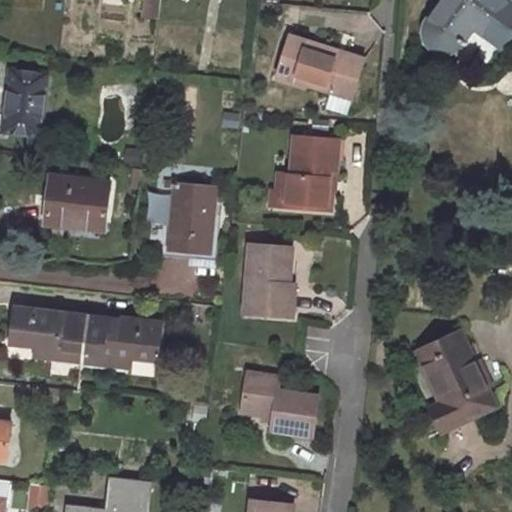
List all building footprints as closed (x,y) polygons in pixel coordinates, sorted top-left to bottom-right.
[(511,19),(511,5),(505,0),(438,0),(425,19),(422,23),(421,28),(420,35),(422,40),(433,49),(437,49),(441,48),(448,45),(451,43),(456,39),(463,42),(465,40),(462,32),(467,25),(470,23),(480,29),(496,40),(511,19)] [(353,98),(366,59),(292,34),(279,74),(353,98)] [(5,131),(42,135),(48,78),(13,74),(13,70),(0,68),(0,103),(8,105),(5,131)] [(337,168),(339,138),(295,134),(292,170),(280,169),(278,188),(286,189),(285,204),(331,207),(332,186),(330,186),(332,167),(337,168)] [(101,232),(107,185),(50,179),(45,226),(101,232)] [(207,257),(214,193),(167,188),(160,252),(207,257)] [(285,204),(286,189),(278,188),(273,188),(272,203),(285,204)] [(292,243),(250,240),(244,308),(282,311),(284,278),(289,278),(292,243)] [(289,278),(284,278),(282,311),(290,312),(293,279),(289,278)] [(12,312),(10,347),(52,352),(51,361),(72,363),(73,353),(83,354),(86,319),(12,312)] [(158,326),(86,319),(83,354),(91,355),(90,364),(112,367),(113,357),(154,361),(158,326)] [(494,404),(459,329),(415,349),(439,401),(429,406),(441,430),(494,404)] [(313,429),(317,388),(277,383),(279,369),(247,366),(242,406),(272,410),(271,425),(313,429)] [(67,511),(145,511),(148,486),(111,483),(107,511),(90,511),(68,509),(67,511)] [(291,511),(293,495),(253,491),(250,511),(291,511)]
